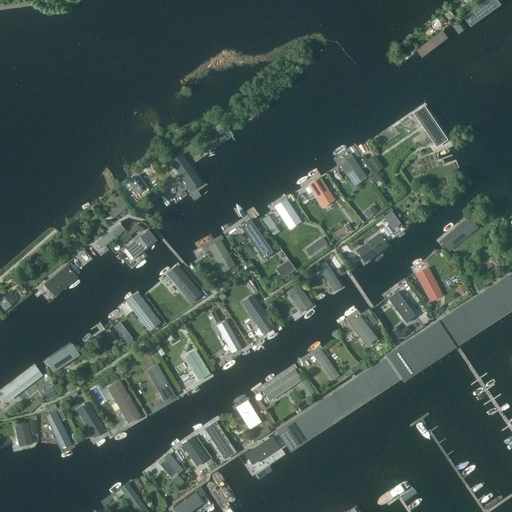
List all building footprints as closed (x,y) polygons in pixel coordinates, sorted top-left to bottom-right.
[(494,0),(490,0),(464,18),(468,24),(498,5),(494,0)] [(418,54),(424,60),(447,41),(442,34),(418,54)] [(445,138),(425,107),(413,114),(433,145),(445,138)] [(336,164),(352,187),(366,178),(351,154),(336,164)] [(205,186),(180,155),(166,166),(191,198),(205,186)] [(367,160),(376,172),(382,167),(374,155),(367,160)] [(142,182),(134,172),(125,178),(133,189),(142,182)] [(319,182),(309,188),(323,210),(334,203),(319,182)] [(329,189),(335,199),(340,195),(334,185),(329,189)] [(275,211),(289,233),(301,225),(287,203),(275,211)] [(107,214),(112,220),(124,210),(120,204),(107,214)] [(376,211),(372,205),(364,212),(368,217),(376,211)] [(400,223),(391,210),(384,215),(394,228),(400,223)] [(439,241),(449,254),(479,231),(469,219),(439,241)] [(118,223),(92,244),(101,256),(128,235),(118,223)] [(243,232),(264,263),(276,255),(255,224),(243,232)] [(149,232),(123,251),(132,264),(159,244),(149,232)] [(380,234),(355,253),(365,266),(390,248),(380,234)] [(311,255),(325,245),(321,239),(306,249),(311,255)] [(207,251),(223,275),(235,266),(220,243),(207,251)] [(283,277),(295,269),(289,261),(278,269),(283,277)] [(162,282),(168,289),(187,272),(181,265),(162,282)] [(65,266),(43,284),(54,298),(77,280),(65,266)] [(345,289),(329,266),(320,272),(336,295),(345,289)] [(415,277),(431,304),(444,296),(429,269),(415,277)] [(511,273),(441,320),(458,346),(511,310),(511,273)] [(454,289),(459,299),(468,294),(463,284),(454,289)] [(301,315),(311,308),(296,287),(286,294),(301,315)] [(387,298),(404,320),(414,312),(397,290),(387,298)] [(9,291),(0,298),(0,305),(3,310),(16,300),(9,291)] [(254,297),(241,305),(261,337),(274,330),(254,297)] [(103,318),(109,327),(133,311),(126,302),(103,318)] [(349,325),(365,350),(377,342),(362,317),(349,325)] [(454,345),(439,323),(277,433),(290,452),(454,345)] [(213,332),(231,358),(243,350),(224,324),(213,332)] [(391,330),(398,340),(409,332),(405,326),(401,330),(397,325),(391,330)] [(44,363),(53,376),(81,359),(73,345),(44,363)] [(313,358),(327,380),(335,375),(322,352),(313,358)] [(184,361),(198,383),(210,375),(196,353),(184,361)] [(143,372),(164,405),(177,397),(157,364),(143,372)] [(0,391),(0,393),(7,404),(43,381),(35,369),(0,391)] [(262,390),(268,400),(300,380),(294,370),(262,390)] [(298,385),(306,397),(314,392),(306,380),(298,385)] [(107,389),(128,426),(141,419),(119,381),(107,389)] [(56,396),(51,387),(42,391),(47,400),(56,396)] [(235,411),(249,430),(260,422),(246,403),(235,411)] [(76,412),(92,439),(105,431),(88,404),(76,412)] [(58,411),(62,421),(69,418),(64,408),(58,411)] [(45,422),(61,454),(74,447),(58,416),(45,422)] [(32,435),(37,434),(34,421),(29,422),(32,435)] [(202,432),(216,453),(230,444),(216,423),(202,432)] [(27,426),(16,427),(19,451),(29,450),(27,426)] [(244,454),(254,467),(279,449),(270,436),(244,454)] [(181,450),(198,475),(207,469),(189,444),(181,450)] [(169,457),(160,464),(171,478),(180,471),(169,457)] [(172,481),(177,487),(183,482),(177,476),(172,481)] [(124,491),(138,511),(151,511),(132,485),(124,491)] [(192,490),(196,498),(203,494),(198,486),(192,490)] [(196,511),(202,508),(193,495),(171,511),(196,511)]
